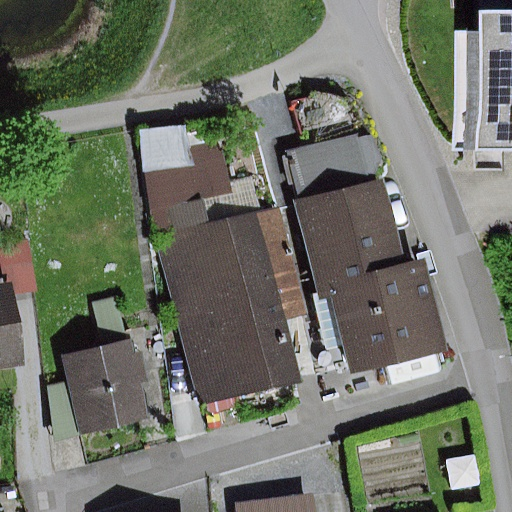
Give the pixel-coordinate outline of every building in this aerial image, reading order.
[(511,12),(510,12),(510,33),(476,34),(477,153),(511,152),(511,12)] [(202,196),(229,192),(218,128),(178,135),(176,123),(137,129),(154,228),(205,219),(202,196)] [(295,200),(288,201),(314,313),(327,310),(342,377),(439,355),(418,268),(403,272),(382,179),(365,183),(354,134),(283,151),(295,200)] [(281,212),(158,240),(196,405),(292,383),(278,323),(306,317),(281,212)] [(28,241),(0,245),(0,269),(4,295),(35,290),(28,241)] [(0,369),(14,367),(1,292),(0,292),(0,369)] [(89,303),(99,349),(129,344),(119,297),(89,303)] [(99,349),(59,356),(73,431),(142,419),(129,344),(99,349)] [(232,504),(232,511),(311,511),(309,494),(232,504)]
